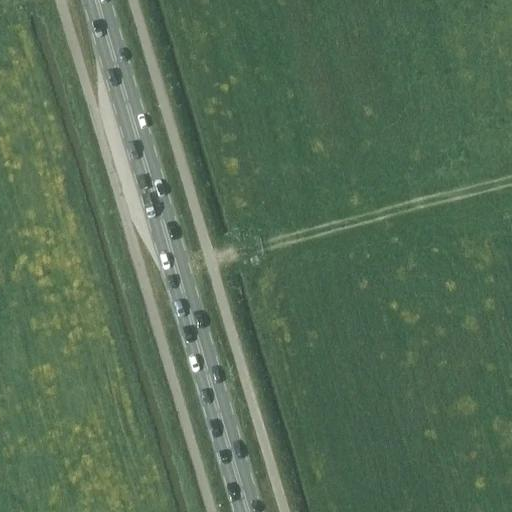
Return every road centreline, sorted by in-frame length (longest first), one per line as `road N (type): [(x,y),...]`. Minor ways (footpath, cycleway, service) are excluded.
road 1 (primary): [(248,511),(96,0)]
road 2 (track): [(511,182),(179,275)]
